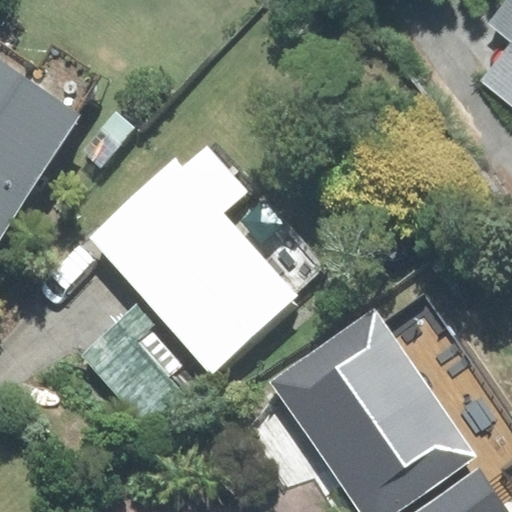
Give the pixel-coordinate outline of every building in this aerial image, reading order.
[(504,48),(476,84),(511,112),(511,0),(502,0),(480,27),(504,48)] [(0,92),(0,251),(73,141),(0,92)] [(123,119),(81,165),(97,179),(138,132),(123,119)] [(82,254),(136,313),(77,366),(143,439),(178,407),(133,356),(158,332),(209,388),(291,314),(215,231),(239,209),(198,164),(178,183),(169,174),(82,254)] [(391,228),(364,253),(387,279),(415,256),(391,228)] [(368,330),(268,396),(344,511),(408,511),(469,471),(415,389),(429,380),(400,337),(381,350),(368,330)] [(505,511),(481,476),(427,511),(505,511)]
